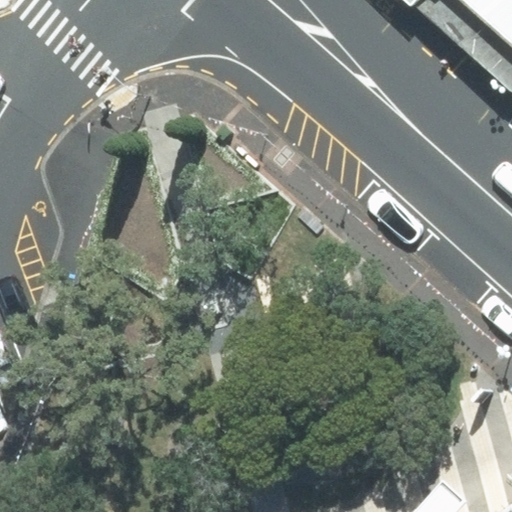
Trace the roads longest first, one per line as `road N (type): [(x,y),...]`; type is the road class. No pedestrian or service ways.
road 1 (tertiary): [(268,0),(511,216)]
road 2 (residential): [(0,124),(55,34),(87,0)]
